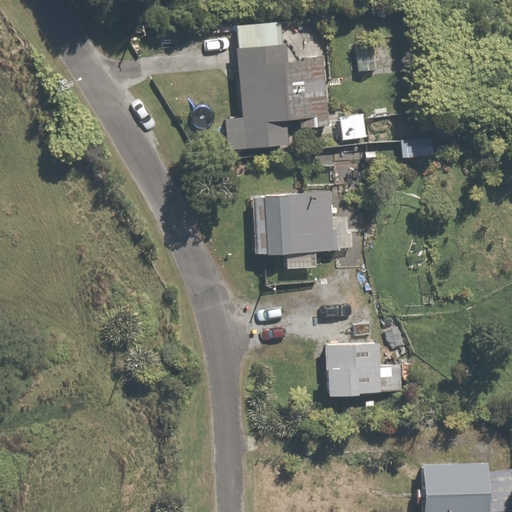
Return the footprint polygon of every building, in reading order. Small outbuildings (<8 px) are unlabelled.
[(295,20),(234,23),(238,110),(222,110),(223,143),(286,141),(285,113),(298,112),(298,124),(329,123),(326,37),(296,38),(295,20)] [(332,185),(250,189),(253,247),(263,246),(265,283),(315,281),(315,272),(328,272),(327,249),(351,248),(349,210),(333,211),(332,185)] [(380,341),(321,340),(320,390),(379,391),(380,341)] [(488,511),(488,459),(420,459),(420,511),(488,511)] [(351,511),(351,504),(292,503),(291,511),(351,511)]
